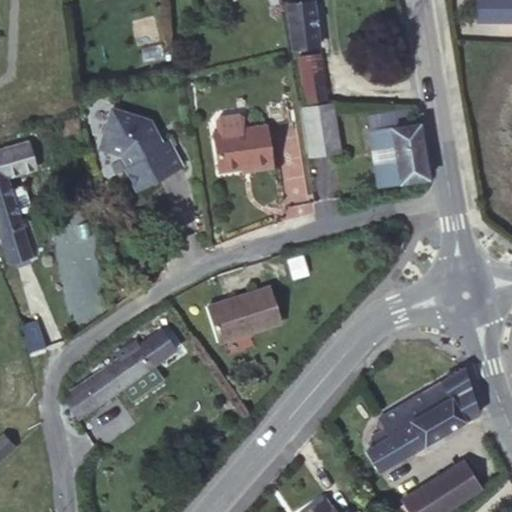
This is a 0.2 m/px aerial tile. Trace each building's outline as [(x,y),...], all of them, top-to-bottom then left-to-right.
[(314,0),(287,4),(293,47),(318,44),(314,0)] [(299,57),(303,82),(323,79),(320,55),(299,57)] [(323,79),(303,82),(305,100),(326,97),(323,79)] [(265,103),(268,125),(287,122),(285,100),(265,103)] [(331,103),(303,107),(310,155),(338,151),(331,103)] [(149,118),(114,106),(101,146),(121,152),(128,164),(125,166),(136,186),(180,164),(168,139),(159,144),(153,131),(155,129),(149,118)] [(214,120),(216,131),(244,128),(242,116),(238,112),(217,115),(214,120)] [(371,131),(374,148),(394,145),(397,161),(375,165),(377,184),(405,181),(426,177),(427,177),(419,123),(371,131)] [(216,131),(213,132),(218,169),(272,163),(268,125),(244,128),(216,131)] [(28,143),(0,151),(0,229),(1,234),(0,234),(10,263),(30,257),(21,224),(18,213),(27,210),(30,205),(24,186),(11,190),(7,175),(35,166),(28,143)] [(394,145),(374,148),(375,165),(397,161),(394,145)] [(307,274),(301,256),(288,261),(294,278),(307,274)] [(268,287),(206,306),(217,342),(279,323),(268,287)] [(38,320),(22,325),(30,350),(45,345),(38,320)] [(68,422),(173,349),(160,331),(140,344),(134,340),(117,352),(120,358),(61,399),(68,422)] [(379,470),(479,410),(465,367),(462,369),(380,418),(385,427),(372,435),(376,443),(367,449),(379,470)] [(0,458),(13,447),(2,435),(0,437),(0,458)] [(443,511),(480,489),(462,461),(403,499),(405,503),(392,511),(443,511)] [(333,511),(330,507),(328,508),(322,499),(300,511),(333,511)]
